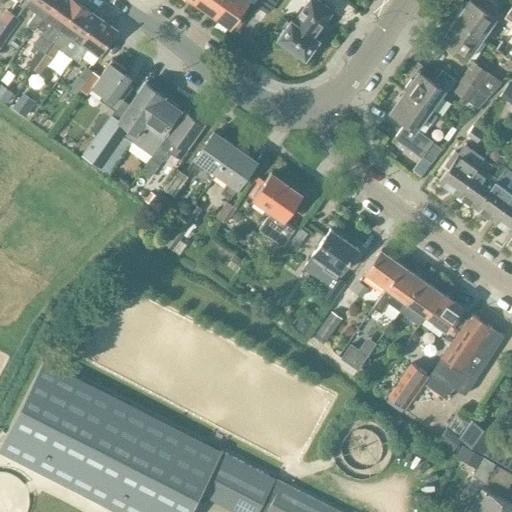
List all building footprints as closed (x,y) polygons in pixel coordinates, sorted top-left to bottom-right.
[(42,14),(51,0),(27,0),(26,2),(36,10),(26,24),(33,29),(35,26),(43,15),(42,14)] [(51,42),(80,3),(75,0),(51,0),(42,14),(43,15),(35,26),(46,34),(44,37),(45,38),(26,64),(32,69),(51,42)] [(214,13),(223,0),(197,0),(196,1),(214,13)] [(223,0),(214,13),(231,25),(248,0),(223,0)] [(314,35),(332,10),(317,0),(307,0),(293,20),(290,18),(276,38),(304,58),(318,38),(314,35)] [(481,37),(495,18),(470,0),(469,0),(456,19),(481,37)] [(81,41),(98,16),(80,3),(51,42),(32,69),(39,73),(58,47),(68,54),(79,40),(81,41)] [(511,60),(511,6),(505,17),(509,19),(504,25),(510,29),(496,49),(511,60)] [(0,31),(12,14),(6,10),(0,17),(0,31)] [(0,44),(19,19),(12,14),(0,31),(0,44)] [(98,54),(110,38),(116,29),(98,16),(81,41),(79,40),(68,54),(77,61),(87,46),(98,54)] [(466,57),(481,37),(456,19),(441,40),(451,47),(448,52),(469,67),(472,62),(466,57)] [(114,109),(119,103),(132,85),(127,81),(130,76),(129,76),(123,72),(125,68),(111,58),(99,75),(92,70),(80,87),(87,92),(92,85),(105,94),(101,100),(108,105),(92,127),(98,132),(114,109)] [(473,61),(472,62),(469,67),(461,77),(488,96),(501,81),(473,61)] [(76,93),(80,87),(92,70),(85,65),(69,88),(76,93)] [(432,111),(449,87),(435,77),(433,81),(419,71),(405,91),(430,108),(429,109),(432,111)] [(488,96),(461,77),(453,89),(477,106),(488,96)] [(131,139),(163,94),(145,82),(126,108),(119,103),(114,109),(98,132),(82,153),(100,166),(124,134),(131,139)] [(511,101),(511,86),(508,83),(500,93),(511,101)] [(437,115),(432,111),(429,109),(430,108),(405,91),(390,111),(393,113),(392,115),(401,122),(402,120),(405,122),(394,137),(421,157),(433,140),(416,128),(424,117),(432,123),(437,115)] [(25,116),(35,102),(22,93),(12,108),(25,116)] [(162,133),(179,109),(178,108),(179,106),(171,100),(169,102),(162,97),(164,95),(163,94),(131,139),(138,144),(140,142),(153,152),(165,135),(162,133)] [(168,134),(154,153),(163,159),(170,150),(180,157),(203,124),(192,116),(191,118),(184,113),(168,134)] [(478,142),(484,134),(475,127),(468,135),(478,142)] [(216,171),(234,146),(213,131),(187,167),(195,173),(203,162),(216,171)] [(457,194),(477,167),(468,161),(475,152),(464,144),(438,180),(457,194)] [(230,198),(256,161),(234,146),(216,171),(229,180),(221,192),(230,198)] [(150,158),(140,172),(149,178),(159,164),(150,158)] [(476,207),(495,180),(487,174),(493,165),(483,158),(477,167),(457,194),(476,207)] [(173,195),(187,176),(177,169),(163,188),(173,195)] [(271,171),(252,196),(271,210),(258,229),(283,246),(295,228),(283,219),(302,193),(271,171)] [(494,220),(511,194),(511,192),(505,187),(511,178),(501,171),(495,180),(476,207),(494,220)] [(511,233),(511,194),(494,220),(511,233)] [(340,272),(357,248),(330,228),(312,253),(326,262),(322,268),(334,276),(335,276),(339,271),(340,272)] [(387,286),(402,265),(381,250),(366,271),(387,286)] [(235,255),(227,266),(237,273),(244,262),(235,255)] [(399,310),(407,300),(422,279),(402,265),(387,286),(373,306),(381,312),(388,302),(399,310)] [(334,276),(323,292),(333,299),(344,282),(335,276),(334,276)] [(426,314),(441,292),(422,279),(407,300),(426,314)] [(361,297),(368,288),(359,282),(353,291),(361,297)] [(447,329),(463,308),(441,292),(426,314),(447,329)] [(402,326),(409,317),(399,310),(393,319),(402,326)] [(330,311),(315,332),(325,340),(340,318),(330,311)] [(432,370),(423,383),(445,398),(455,385),(456,385),(467,392),(503,335),(471,313),(432,370)] [(432,368),(450,342),(440,335),(422,362),(432,368)] [(350,343),(341,356),(347,360),(358,368),(364,359),(367,355),(350,343)] [(341,511),(42,360),(0,442),(0,450),(120,511),(189,511),(202,489),(248,511),(341,511)] [(427,374),(411,363),(388,395),(404,407),(427,374)] [(481,451),(492,435),(472,421),(460,437),(481,451)] [(447,428),(438,437),(452,449),(461,439),(447,428)] [(484,481),(494,464),(483,457),(473,474),(484,481)] [(509,511),(511,508),(511,506),(482,489),(468,511),(509,511)]
